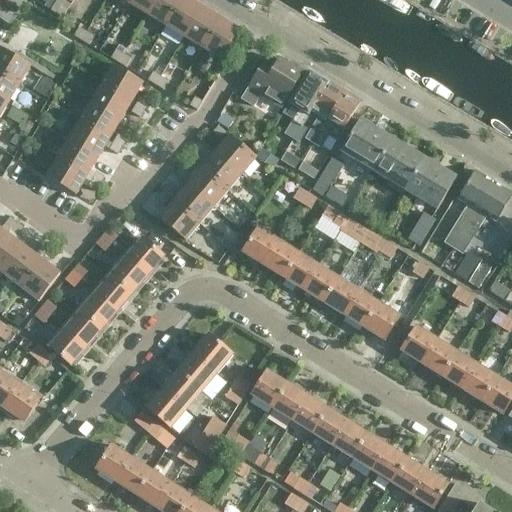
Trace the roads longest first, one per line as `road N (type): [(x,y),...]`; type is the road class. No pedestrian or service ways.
road 1 (residential): [(511,480),(225,293),(195,294),(34,486)]
road 2 (residential): [(0,191),(78,241),(214,104),(261,26)]
road 3 (residential): [(511,175),(261,26)]
